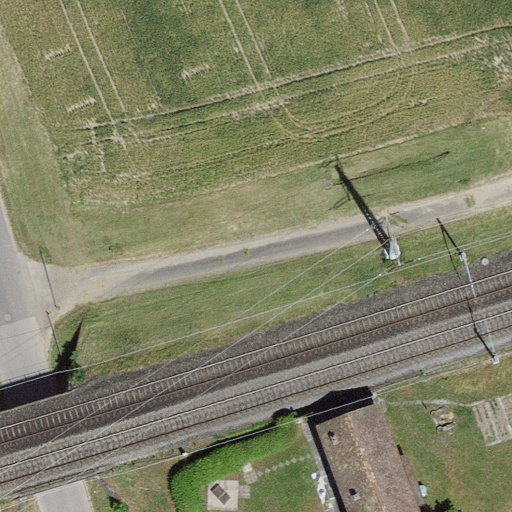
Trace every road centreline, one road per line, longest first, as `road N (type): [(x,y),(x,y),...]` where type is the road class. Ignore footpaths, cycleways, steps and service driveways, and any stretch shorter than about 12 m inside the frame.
road 1 (track): [(4,298),(395,225),(511,189)]
road 2 (unclassified): [(67,511),(0,284)]
